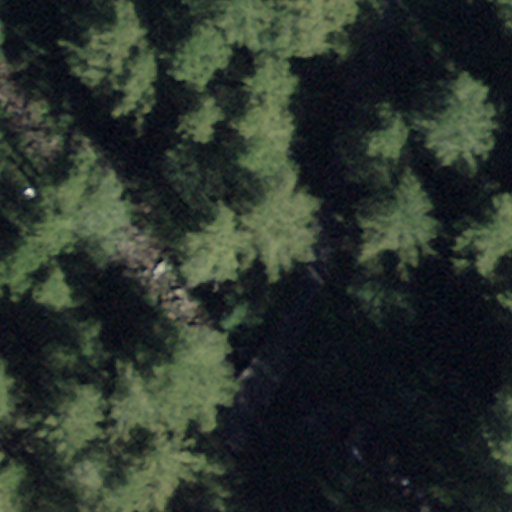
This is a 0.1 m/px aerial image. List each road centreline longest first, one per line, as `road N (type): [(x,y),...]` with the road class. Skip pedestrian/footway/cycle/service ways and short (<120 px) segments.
road 1 (residential): [(281,358),(392,0)]
road 2 (residential): [(281,358),(199,511)]
